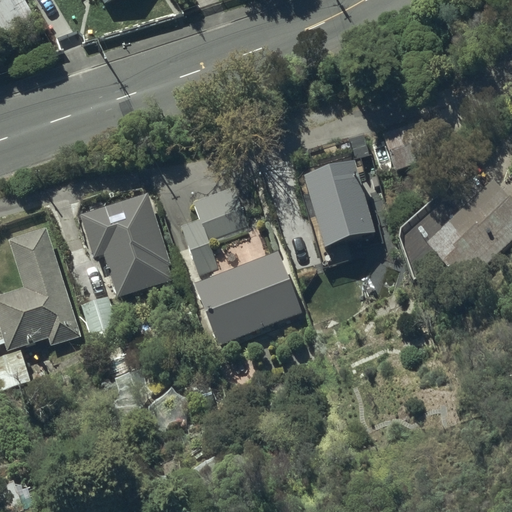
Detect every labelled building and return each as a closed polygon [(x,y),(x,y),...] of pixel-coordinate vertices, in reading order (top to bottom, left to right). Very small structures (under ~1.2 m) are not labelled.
[(0,0),(0,42),(34,23),(21,0),(0,0)] [(97,0),(103,9),(117,0),(97,0)] [(431,162),(423,140),(427,138),(423,127),(419,129),(419,128),(382,140),(394,175),(431,162)] [(511,246),(511,207),(492,188),(426,251),(444,269),(442,271),(466,294),(511,246)] [(199,225),(180,233),(198,281),(219,273),(209,246),(250,230),(234,189),(191,205),(199,225)] [(147,201),(79,222),(93,265),(103,262),(116,304),(175,286),(147,201)] [(46,235),(6,247),(22,295),(0,301),(0,350),(5,348),(8,356),(48,343),(50,351),(81,341),(46,235)] [(223,280),(194,293),(216,352),(300,319),(277,259),(255,267),(254,265),(222,277),(223,280)] [(109,303),(80,311),(89,347),(119,339),(109,303)] [(20,356),(0,362),(0,393),(29,384),(20,356)]
